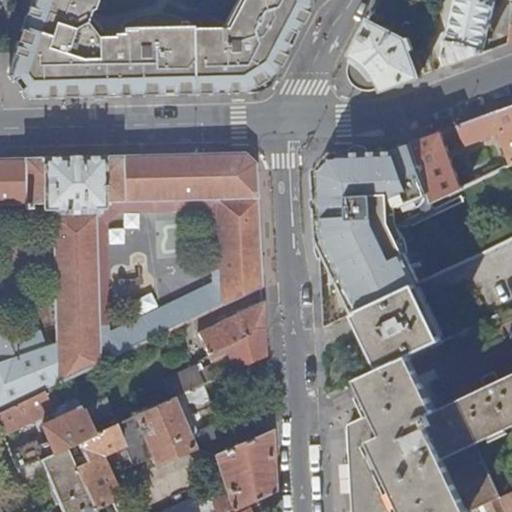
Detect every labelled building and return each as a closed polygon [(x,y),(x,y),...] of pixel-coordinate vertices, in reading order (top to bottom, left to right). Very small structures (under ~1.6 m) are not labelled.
[(8,72),(25,96),(52,95),(55,99),(215,95),(243,94),(275,73),(284,56),(290,44),(308,8),(306,7),(306,0),(30,0),(25,18),(15,46),(16,50),(8,72)] [(457,0),(443,57),(447,68),(483,54),(496,1),(490,0),(457,0)] [(406,40),(370,20),(352,54),(355,55),(350,65),(352,77),(360,86),(371,89),(382,86),(384,90),(419,77),(410,52),(415,50),(411,38),(406,40)] [(11,100),(20,100),(17,95),(19,93),(10,79),(7,81),(5,76),(1,88),(11,100)] [(511,107),(459,127),(465,145),(503,131),(511,156),(511,107)] [(434,202),(463,188),(442,133),(417,142),(412,144),(418,160),(434,202)] [(318,239),(354,315),(416,285),(420,283),(396,227),(436,206),(434,202),(418,160),(402,165),(397,149),(334,151),(333,161),(327,168),(319,168),(317,170),(317,186),(323,191),(323,196),(328,196),(328,205),(323,205),(318,239)] [(255,164),(244,154),(0,160),(0,412),(15,406),(40,393),(57,385),(69,379),(93,367),(99,364),(95,214),(103,214),(103,210),(105,210),(105,203),(218,199),(224,295),(213,296),(213,308),(224,303),(262,285),(255,164)] [(105,203),(105,210),(103,210),(103,214),(95,214),(99,364),(177,326),(187,321),(198,316),(211,310),(213,308),(213,296),(224,295),(218,199),(105,203)] [(101,386),(117,423),(139,413),(158,404),(151,388),(197,366),(199,372),(230,357),(228,352),(211,360),(209,355),(202,340),(223,321),(262,302),(262,285),(224,303),(213,308),(211,310),(198,316),(201,323),(191,328),(187,321),(177,326),(99,364),(93,367),(69,379),(77,396),(101,386)] [(354,315),(379,369),(401,358),(402,359),(442,341),(416,285),(354,315)] [(201,323),(198,316),(187,321),(191,328),(201,323)] [(348,428),(352,511),(470,511),(477,509),(481,507),(486,505),(502,497),(477,445),(511,428),(511,376),(498,383),(496,377),(483,382),(485,389),(436,412),(410,359),(443,343),(442,341),(402,359),(401,358),(379,369),(381,372),(361,382),(359,383),(373,415),(348,428)] [(226,347),(209,355),(211,360),(228,352),(226,347)] [(216,455),(270,431),(265,354),(236,368),(204,383),(199,385),(202,394),(192,397),(193,401),(187,404),(180,403),(176,405),(190,440),(195,438),(199,432),(212,425),(217,437),(154,465),(152,458),(133,466),(123,446),(102,456),(121,498),(125,496),(132,511),(159,511),(208,490),(212,502),(228,494),(216,455)] [(230,357),(199,372),(204,383),(236,368),(230,357)] [(78,399),(77,396),(69,379),(57,385),(40,393),(15,406),(0,412),(0,428),(3,436),(78,399)] [(81,406),(93,435),(117,423),(101,386),(77,396),(78,399),(81,406)] [(66,447),(77,442),(93,435),(81,406),(74,409),(76,412),(43,428),(49,441),(54,454),(66,448),(66,447)] [(10,453),(18,471),(40,460),(42,459),(37,447),(35,441),(10,453)] [(42,459),(54,454),(49,441),(37,447),(42,459)] [(66,448),(75,467),(86,462),(77,442),(66,447),(66,448)] [(40,460),(62,511),(84,511),(93,508),(75,467),(66,448),(54,454),(42,459),(40,460)] [(511,511),(511,492),(502,497),(486,505),(488,511),(511,511)] [(240,511),(249,508),(251,511),(273,511),(273,493),(231,511),(240,511)]
